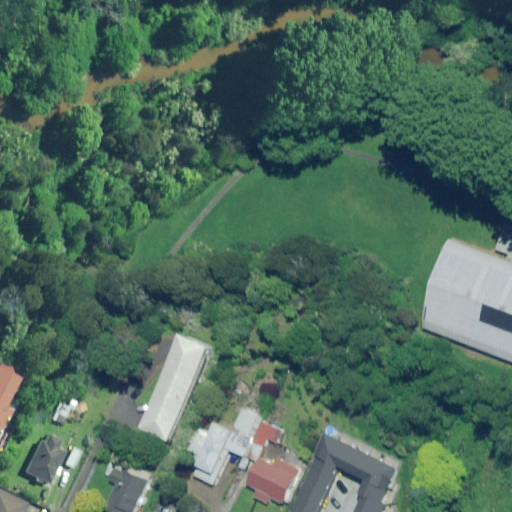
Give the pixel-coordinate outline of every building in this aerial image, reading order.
[(511,216),(508,215),(495,250),(511,256),(511,216)] [(511,347),(511,256),(447,232),(417,312),(511,348),(511,347)] [(217,347),(191,335),(146,429),(172,441),(217,347)] [(0,431),(11,412),(5,409),(23,376),(0,363),(0,431)] [(69,407),(57,403),(51,420),(64,424),(69,407)] [(247,455),(260,462),(271,441),(287,449),(295,431),(258,414),(248,409),(237,433),(206,418),(191,450),(206,457),(197,475),(217,485),(221,476),(234,449),(247,455)] [(25,473),(35,478),(34,481),(42,485),(43,481),(50,484),(68,443),(42,432),(25,473)] [(373,481),(367,494),(370,495),(361,511),(385,511),(405,467),(363,449),(332,435),(297,511),(321,511),(333,486),(341,467),(373,481)] [(83,453),(74,448),(66,465),(75,469),(83,453)] [(266,456),(263,463),(253,485),(262,490),(258,497),(272,504),(275,498),(290,505),(306,471),(283,460),(282,463),(266,456)] [(149,499),(144,497),(151,481),(120,466),(113,480),(120,484),(108,510),(112,511),(136,511),(140,505),(145,508),(149,499)] [(28,511),(31,506),(0,490),(0,511),(28,511)]
